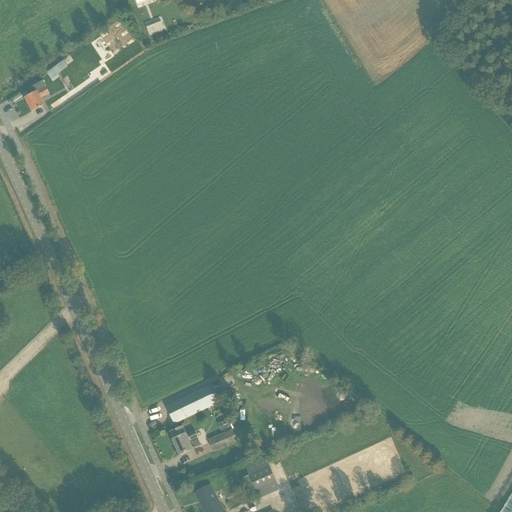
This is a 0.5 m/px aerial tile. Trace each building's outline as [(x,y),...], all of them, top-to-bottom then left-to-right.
[(48,76),(52,82),(59,78),(55,72),(48,76)] [(43,81),(25,90),(28,96),(32,94),(35,92),(44,87),(46,86),(43,81)] [(23,98),(31,112),(43,106),(39,98),(48,93),(44,87),(35,92),(32,94),(28,96),(23,98)] [(45,104),(48,109),(55,106),(53,100),(45,104)] [(166,407),(174,424),(220,402),(212,385),(166,407)] [(225,421),(227,427),(233,425),(230,419),(225,421)] [(193,449),(201,446),(194,432),(186,435),(186,434),(182,427),(170,433),(173,440),(172,440),(179,456),(193,450),(193,449)] [(208,441),(214,452),(243,439),(238,428),(208,441)] [(274,439),(276,436),(273,435),(268,443),(275,448),(279,442),(274,439)] [(276,482),(268,464),(248,472),(256,490),(276,482)] [(195,494),(204,511),(219,511),(223,510),(210,486),(195,494)] [(511,511),(511,494),(501,511),(511,511)]
